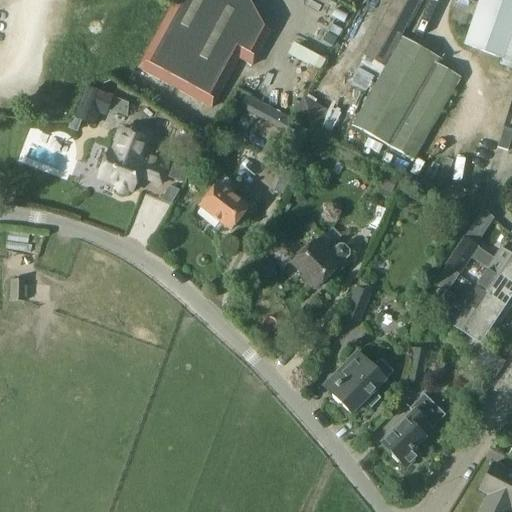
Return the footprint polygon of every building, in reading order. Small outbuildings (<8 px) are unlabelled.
[(247,0),(176,0),(134,76),(210,112),(234,60),(248,67),(265,31),(258,28),(247,0)] [(419,0),(394,0),(363,59),(382,69),(419,0)] [(511,0),(480,0),(465,44),(511,63),(511,0)] [(404,39),(353,127),(414,162),(427,137),(460,79),(436,65),(439,59),(404,39)] [(101,93),(85,87),(72,121),(93,129),(97,117),(105,120),(111,105),(99,100),(101,93)] [(255,101),(245,95),(238,108),(249,113),(255,101)] [(328,111),(304,97),(293,117),(316,131),(328,111)] [(281,115),(275,127),(285,133),(292,120),(281,115)] [(309,132),(298,128),(271,192),(282,196),(309,132)] [(511,130),(503,128),(497,149),(508,152),(511,137),(511,130)] [(119,148),(111,145),(99,178),(117,185),(117,189),(119,193),(123,195),(128,193),(130,190),(133,191),(138,177),(161,185),(168,166),(143,156),(148,142),(125,133),(119,148)] [(171,167),(167,179),(183,185),(187,173),(171,167)] [(217,186),(200,207),(230,231),(247,210),(217,186)] [(467,238),(459,250),(470,258),(476,248),(478,245),(476,244),(493,219),(483,208),(464,236),(467,238)] [(315,245),(313,243),(292,264),(304,276),(302,279),(310,288),(313,285),(317,288),(336,270),(340,273),(350,263),(346,259),(348,256),(348,252),(343,247),(339,247),(336,250),(323,237),(315,245)] [(470,258),(487,269),(511,285),(511,256),(501,249),(494,260),(476,248),(470,258)] [(459,250),(447,268),(458,276),(470,258),(459,250)] [(458,276),(447,268),(442,275),(453,282),(458,276)] [(509,310),(511,305),(511,285),(487,269),(475,287),(509,310)] [(24,283),(10,283),(10,303),(24,303),(24,283)] [(497,328),(509,310),(475,287),(463,305),(497,328)] [(369,296),(357,291),(346,318),(358,323),(369,296)] [(496,330),(497,328),(463,305),(450,326),(474,354),(480,346),(483,348),(482,348),(483,349),(489,340),(498,332),(496,330)] [(421,382),(427,352),(414,349),(408,380),(421,382)] [(351,414),(363,402),(371,409),(380,400),(373,393),(393,373),(381,361),(373,368),(358,353),(328,383),(326,388),(351,414)] [(420,433),(426,427),(429,431),(444,417),(424,396),(409,410),(412,413),(382,444),(405,468),(418,455),(413,449),(423,437),(420,433)] [(488,495),(479,511),(507,511),(510,507),(511,507),(511,474),(493,464),(480,491),(488,495)]
